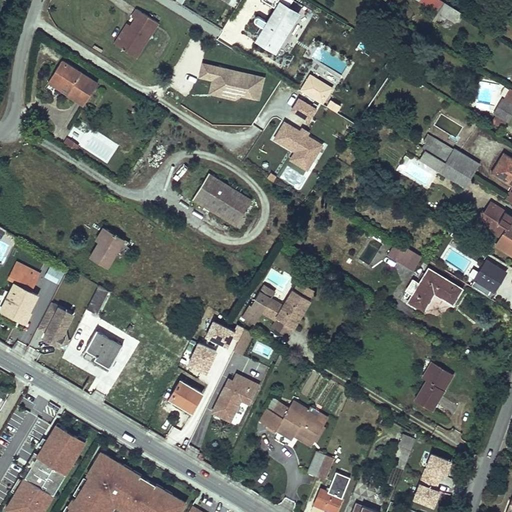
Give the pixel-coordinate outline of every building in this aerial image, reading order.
[(297,14),(287,8),(291,1),(289,0),(261,0),(273,7),(275,4),(277,5),(266,22),(259,17),(257,17),(256,17),(255,17),(254,19),(254,20),(254,21),(254,22),(255,23),(263,28),(257,37),(276,49),(297,14)] [(414,0),(452,24),(459,12),(440,0),(414,0)] [(301,7),(291,1),(287,8),(297,14),(301,7)] [(130,25),(117,45),(135,56),(157,22),(136,8),(131,15),(134,17),(130,25)] [(113,43),(117,45),(130,25),(126,23),(113,43)] [(276,49),(257,37),(255,41),(273,53),(276,49)] [(61,60),(51,76),(70,88),(68,93),(67,94),(84,104),(96,83),(61,60)] [(199,66),(190,60),(177,81),(187,86),(199,66)] [(202,60),(198,77),(211,80),(208,92),(235,99),(241,95),(261,99),(267,75),(202,60)] [(51,76),(48,80),(68,93),(70,88),(51,76)] [(322,84),(317,91),(327,96),(331,90),(322,84)] [(511,88),(508,86),(502,96),(511,102),(511,88)] [(297,95),(290,108),(309,120),(318,107),(297,95)] [(493,111),(496,113),(508,121),(511,113),(511,104),(501,97),(493,111)] [(508,121),(496,113),(493,119),(504,126),(508,121)] [(284,118),(273,136),(295,150),(289,159),(308,171),(326,142),(310,133),(311,130),(302,125),(300,128),(284,118)] [(430,134),(426,141),(449,156),(454,149),(430,134)] [(63,142),(71,147),(74,141),(67,136),(63,142)] [(426,141),(422,147),(425,149),(430,152),(441,159),(445,162),(447,163),(464,173),(470,177),(478,164),(454,149),(449,156),(426,141)] [(430,152),(425,149),(418,159),(423,162),(430,152)] [(435,169),(441,159),(430,152),(423,162),(435,169)] [(490,172),(511,185),(511,158),(502,152),(490,172)] [(435,169),(439,172),(464,187),(470,177),(464,173),(447,163),(445,162),(441,159),(435,169)] [(199,187),(192,198),(235,225),(252,198),(208,172),(202,182),(199,180),(205,170),(194,163),(178,190),(190,196),(196,185),(199,187)] [(489,215),(483,225),(500,236),(495,244),(511,255),(511,216),(490,202),(484,212),(489,215)] [(483,225),(489,215),(484,212),(482,211),(474,224),(481,228),(483,225)] [(106,228),(89,256),(107,267),(124,239),(106,228)] [(371,236),(358,258),(369,266),(383,244),(371,236)] [(420,256),(395,240),(386,255),(411,270),(420,256)] [(485,260),(469,286),(487,297),(491,291),(493,292),(506,272),(504,271),(508,265),(503,262),(490,253),(477,245),(474,244),(470,249),(479,255),(478,256),(485,260)] [(40,274),(23,265),(17,262),(8,279),(14,282),(20,271),(37,280),(40,274)] [(453,272),(462,277),(465,272),(468,267),(459,262),(453,272)] [(58,283),(62,272),(49,267),(45,277),(58,283)] [(418,283),(415,281),(411,279),(404,290),(411,294),(406,302),(421,311),(433,293),(435,289),(444,295),(441,298),(451,304),(460,289),(427,268),(424,274),(418,283)] [(14,282),(0,308),(24,321),(30,311),(29,310),(37,294),(31,291),(37,280),(20,271),(14,282)] [(420,272),(415,281),(418,283),(424,274),(420,272)] [(301,282),(295,290),(312,300),(317,292),(301,282)] [(98,285),(86,308),(95,313),(107,290),(98,285)] [(435,289),(433,293),(441,298),(444,295),(435,289)] [(286,304),(274,297),(273,298),(264,314),(277,321),(279,319),(296,328),(297,329),(314,301),(312,300),(295,290),(286,304)] [(52,302),(41,323),(48,327),(46,330),(43,336),(57,343),(68,321),(71,322),(72,318),(57,311),(59,306),(52,302)] [(228,318),(223,327),(230,330),(234,322),(228,318)] [(296,328),(279,319),(277,321),(274,326),(291,336),(296,328)] [(230,330),(224,343),(234,349),(245,328),(234,322),(230,330)] [(245,328),(234,349),(242,353),(252,333),(245,328)] [(95,330),(85,347),(96,353),(94,357),(109,366),(121,345),(95,330)] [(278,365),(284,352),(281,350),(274,363),(278,365)] [(442,389),(437,386),(447,370),(430,360),(420,377),(424,380),(413,399),(430,409),(442,389)] [(447,370),(437,386),(442,389),(451,373),(447,370)] [(228,378),(212,411),(229,419),(240,398),(248,402),(257,383),(237,373),(233,381),(228,378)] [(180,380),(169,398),(191,411),(202,393),(180,380)] [(45,511),(97,432),(23,392),(0,429),(0,503),(15,511),(45,511)] [(294,397),(289,406),(303,414),(305,412),(314,418),(317,411),(294,397)] [(274,413),(267,425),(275,430),(277,427),(292,436),(296,430),(313,441),(324,424),(314,418),(305,412),(303,414),(289,406),(288,407),(279,401),(272,398),(266,408),(272,412),(274,413)] [(259,420),(267,425),(274,413),(272,412),(266,408),(259,420)] [(167,439),(187,448),(193,432),(173,424),(167,439)] [(277,427),(275,430),(290,439),(292,436),(277,427)] [(296,430),(292,436),(310,446),(313,441),(296,430)] [(403,467),(415,438),(403,433),(391,462),(403,467)] [(100,447),(61,511),(111,511),(115,505),(128,511),(181,511),(189,499),(100,447)] [(307,472),(315,475),(324,453),(316,450),(307,472)] [(324,453),(315,475),(324,478),(333,457),(324,453)] [(428,453),(420,480),(441,487),(449,460),(428,453)] [(310,511),(337,511),(351,478),(335,472),(328,491),(319,488),(310,511)] [(433,508),(440,490),(417,483),(411,500),(433,508)] [(378,511),(355,502),(350,511),(378,511)]
